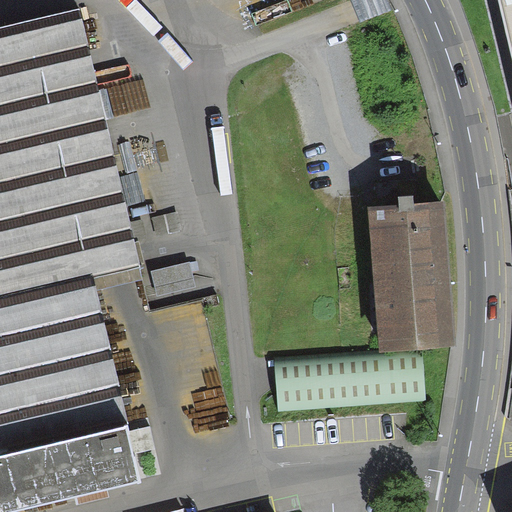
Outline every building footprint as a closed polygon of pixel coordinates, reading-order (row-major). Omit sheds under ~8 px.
[(511,0),(502,0),(511,41),(511,0)] [(81,2),(0,20),(0,505),(142,473),(137,449),(131,427),(99,283),(94,266),(140,255),(81,2)] [(445,186),(369,192),(380,338),(456,333),(445,186)] [(144,273),(140,255),(94,266),(99,283),(144,273)] [(190,258),(152,267),(158,293),(196,284),(190,258)] [(423,346),(275,356),(279,411),(426,401),(423,346)] [(150,422),(131,427),(137,449),(155,445),(150,422)]
